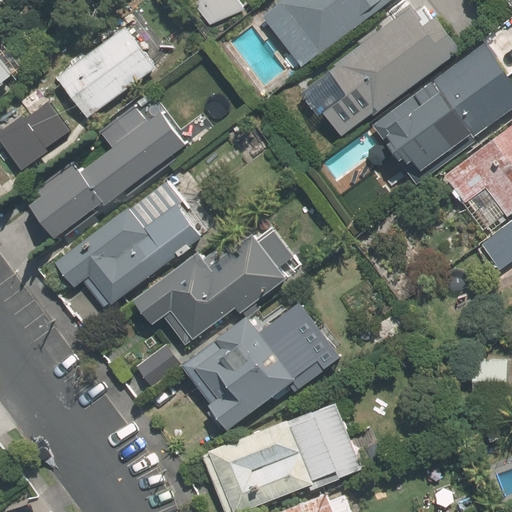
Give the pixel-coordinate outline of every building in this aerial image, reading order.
[(200,0),(214,27),(266,0),(200,0)] [(286,0),(267,14),(292,48),(284,54),(292,65),(301,59),(304,65),(373,15),(381,9),(393,0),(286,0)] [(428,14),(419,2),(389,26),(385,22),(368,36),(371,41),(336,70),(352,90),(324,113),(345,138),(379,111),(382,115),(466,46),(435,8),(428,14)] [(133,26),(65,71),(94,115),(162,70),(133,26)] [(392,123),(434,177),(511,116),(511,49),(502,37),(392,123)] [(0,87),(19,74),(0,47),(0,87)] [(127,190),(196,143),(171,107),(154,119),(142,101),(105,126),(118,145),(84,168),(77,158),(42,183),(48,191),(36,200),(59,233),(98,207),(105,217),(133,198),(127,190)] [(511,127),(449,172),(470,203),(490,231),(511,215),(511,127)] [(0,182),(29,163),(14,142),(0,151),(0,182)] [(194,196),(180,175),(61,259),(79,286),(95,275),(114,302),(211,234),(187,200),(194,196)] [(216,259),(208,248),(141,294),(158,320),(170,311),(192,343),(243,308),(246,313),(298,278),(286,261),(301,252),(282,223),(265,235),(261,229),(216,259)] [(511,224),(511,225),(486,242),(503,268),(511,261),(511,224)] [(212,402),(233,430),(298,383),(301,387),(325,369),(301,337),(284,350),(257,312),(190,361),(217,398),(212,402)] [(511,355),(475,354),(474,377),(511,378),(511,355)] [(343,400),(212,450),(235,511),(238,511),(314,483),(316,487),(381,463),(369,430),(356,435),(343,400)] [(337,487),(277,511),(358,511),(350,493),(341,496),(337,487)]
